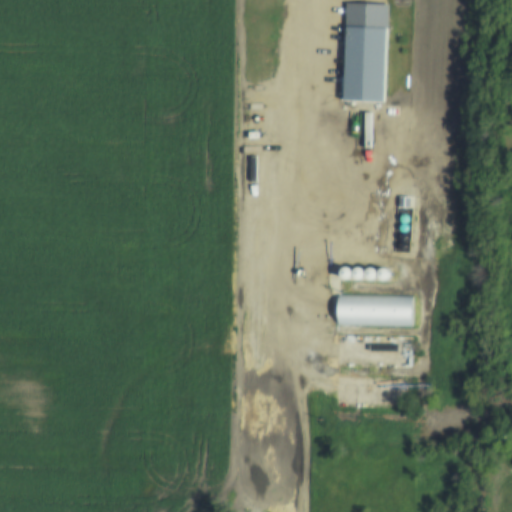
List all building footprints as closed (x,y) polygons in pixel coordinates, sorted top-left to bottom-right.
[(346,28),(385,29),(382,103),(343,101),(346,28)] [(346,280),(350,278),(352,274),(350,270),(346,269),(342,270),(340,274),(342,278),(346,280)] [(358,280),(362,278),(364,274),(362,270),(358,269),(354,270),(352,274),(354,278),(358,280)] [(371,281),(375,279),(376,275),(375,271),(371,269),(366,271),(365,275),(366,279),(371,281)] [(383,281),(387,279),(389,275),(387,271),(383,269),(379,271),(378,275),(379,279),(383,281)] [(338,295),(411,297),(410,328),(337,326),(338,295)] [(385,357),(371,352),(368,358),(383,363),(385,357)]
